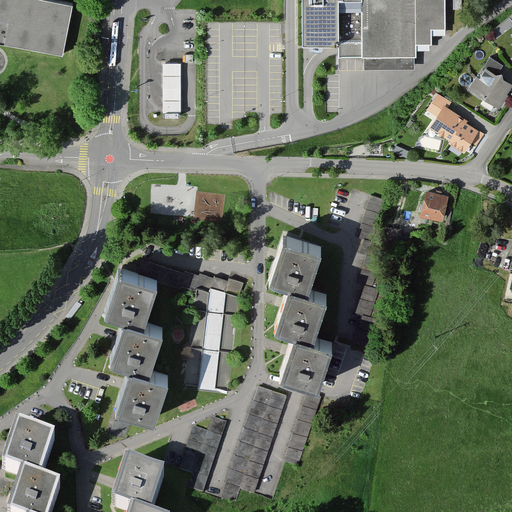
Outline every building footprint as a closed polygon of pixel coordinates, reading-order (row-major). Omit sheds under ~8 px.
[(0,0),(0,31),(48,40),(54,4),(34,0),(0,0)] [(301,0),(302,40),(339,40),(339,57),(364,57),(414,56),(418,56),(418,49),(432,49),(432,32),(445,32),(445,0),(301,0)] [(461,0),(453,0),(453,8),(461,8),(461,0)] [(497,37),(511,25),(511,19),(510,17),(492,30),(497,37)] [(414,56),(364,57),(364,67),(414,67),(414,56)] [(468,90),(498,107),(511,85),(495,76),(501,66),(487,58),(468,90)] [(181,63),(163,63),(163,109),(180,110),(181,63)] [(449,102),(435,93),(425,110),(434,116),(427,127),(448,139),(446,143),(463,153),(469,142),(475,145),(483,133),(464,122),(466,120),(445,107),(449,102)] [(418,215),(441,219),(446,195),(423,190),(418,215)] [(372,242),(386,197),(369,192),(355,237),(362,239),(357,253),(365,255),(357,282),(364,285),(355,312),(362,314),(353,342),(367,346),(375,318),(369,316),(377,289),(371,287),(379,259),(373,257),(377,244),(372,242)] [(321,248),(281,235),(274,257),(267,277),(286,284),(279,304),(271,327),(291,333),(284,354),(278,373),(317,387),(332,343),(312,336),(326,296),(307,289),(321,248)] [(143,259),(139,272),(159,279),(181,286),(182,283),(194,287),(195,284),(207,288),(208,284),(241,295),(246,280),(228,274),(227,277),(213,272),(213,275),(200,270),(199,273),(186,269),(185,272),(143,259)] [(139,272),(119,266),(111,289),(104,311),(123,317),(115,339),(108,360),(128,367),(121,387),(115,407),(118,408),(133,413),(154,420),(169,377),(149,370),(164,328),(144,321),(159,279),(139,272)] [(288,394),(258,384),(222,495),(235,500),(239,487),(256,493),(288,394)] [(322,395),(307,390),(283,460),(298,465),(322,395)] [(133,413),(118,408),(109,434),(124,439),(133,413)] [(207,431),(193,426),(179,469),(193,473),(188,488),(204,493),(228,422),(212,417),(207,431)] [(54,439),(14,426),(6,450),(0,466),(0,472),(17,479),(9,500),(5,511),(51,511),(60,487),(40,481),(54,439)] [(154,511),(165,479),(125,466),(119,487),(112,509),(122,511),(154,511)]
